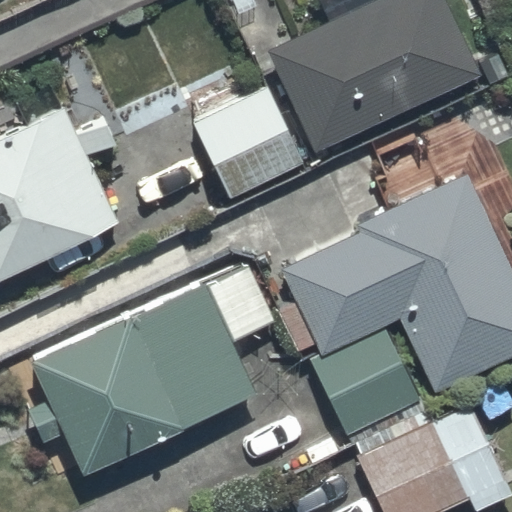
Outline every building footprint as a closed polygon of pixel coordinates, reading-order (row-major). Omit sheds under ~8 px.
[(443,0),(361,0),(265,46),(313,146),(476,69),(443,0)] [(248,47),(179,83),(196,115),(192,116),(232,195),(305,158),(248,47)] [(62,102),(0,131),(0,273),(117,218),(84,149),(114,135),(105,115),(75,129),(62,102)] [(359,228),(280,262),(295,296),(275,305),(294,348),(315,339),(321,352),(309,357),(341,429),(416,396),(383,319),(395,314),(424,380),(511,342),(511,274),(465,167),(353,216),(359,228)] [(245,253),(28,353),(47,393),(25,403),(42,438),(63,429),(82,470),(254,390),(228,335),(273,314),(245,253)] [(466,398),(352,450),(380,511),(422,511),(465,493),(472,507),(508,490),(466,398)]
